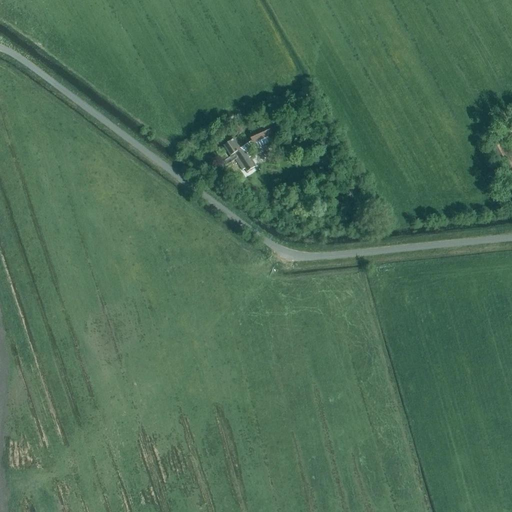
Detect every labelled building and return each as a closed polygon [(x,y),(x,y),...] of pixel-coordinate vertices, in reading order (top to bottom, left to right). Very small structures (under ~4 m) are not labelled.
[(292,100),(297,113),(302,111),(296,97),(292,100)] [(282,133),(277,119),(248,131),(253,144),(282,133)] [(217,160),(224,170),(233,165),(232,162),(236,160),(243,171),(245,169),(247,173),(255,168),(249,159),(251,157),(240,138),(226,147),(232,156),(229,158),(226,154),(217,160)] [(488,142),(499,162),(506,158),(495,138),(488,142)] [(327,168),(325,160),(315,163),(317,170),(327,168)]
